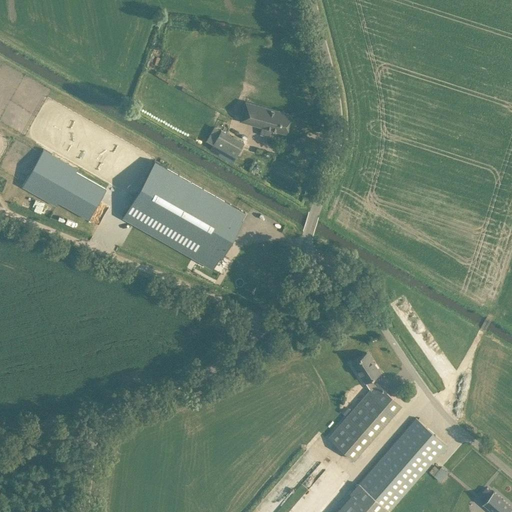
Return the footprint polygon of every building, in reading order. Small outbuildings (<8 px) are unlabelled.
[(260,133),(269,136),(271,129),(286,133),(291,114),(245,101),(240,120),(262,127),(260,133)] [(210,149),(232,162),(243,141),(221,129),(210,149)] [(89,218),(105,187),(75,171),(77,166),(42,148),(22,187),(56,204),(58,202),(89,218)] [(188,255),(212,269),(221,254),(222,255),(242,220),(241,219),(245,212),(154,160),(122,217),(188,255)] [(328,437),(353,459),(401,404),(376,383),(374,384),(370,378),(379,372),(366,352),(352,362),(357,370),(365,382),(370,389),(328,437)] [(346,405),(340,411),(345,414),(350,409),(346,405)] [(387,511),(447,445),(416,417),(350,493),(351,494),(335,511),(387,511)] [(440,466),(433,475),(439,481),(447,472),(440,466)] [(487,488),(479,497),(485,502),(483,503),(493,511),(511,511),(511,506),(493,491),(492,492),(487,488)]
